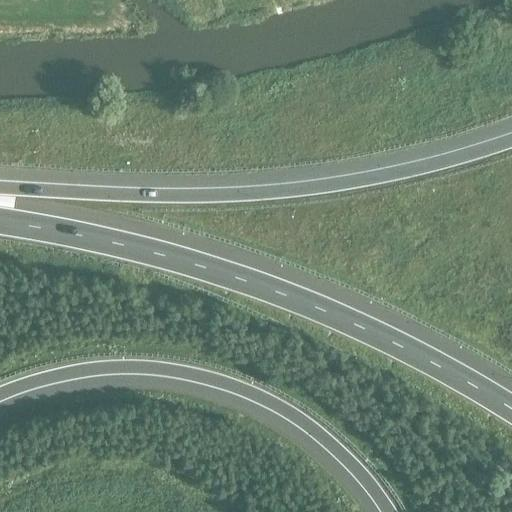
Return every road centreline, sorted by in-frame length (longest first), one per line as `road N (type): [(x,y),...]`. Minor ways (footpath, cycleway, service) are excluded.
road 1 (motorway): [(511,410),(412,354),(218,274),(0,222)]
road 2 (motorway): [(511,139),(380,175),(286,189),(0,187)]
road 3 (motorway): [(0,396),(108,369),(218,381),(302,422),(342,455),(388,511)]
